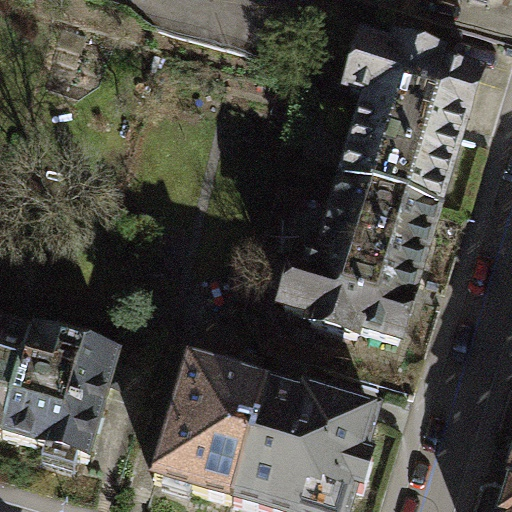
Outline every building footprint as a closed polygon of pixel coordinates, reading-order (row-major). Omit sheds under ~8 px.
[(383,46),(339,188),(463,227),(507,86),(383,46)] [(418,368),(463,227),(339,188),(294,329),(418,368)] [(42,349),(0,336),(0,446),(12,451),(42,349)] [(127,373),(42,349),(12,451),(97,475),(127,373)] [(144,491),(210,511),(253,511),(286,412),(181,378),(144,491)] [(370,511),(392,446),(286,412),(253,511),(370,511)] [(511,511),(511,483),(503,511),(511,511)]
